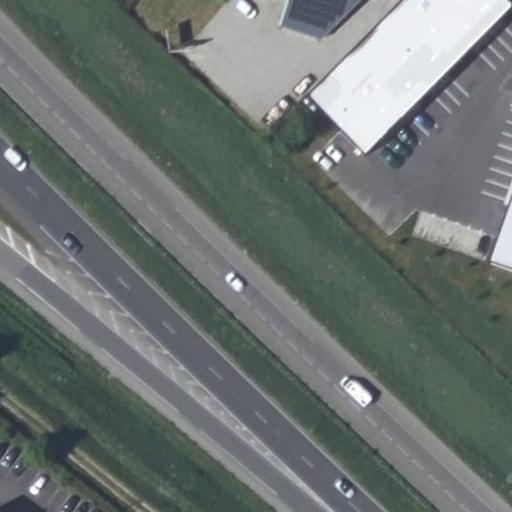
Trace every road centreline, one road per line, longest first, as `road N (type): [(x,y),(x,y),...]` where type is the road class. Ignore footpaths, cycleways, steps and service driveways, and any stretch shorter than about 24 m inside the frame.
road 1 (trunk): [(469,511),(0,57)]
road 2 (trunk): [(0,157),(361,511)]
road 3 (trunk): [(0,254),(310,511)]
